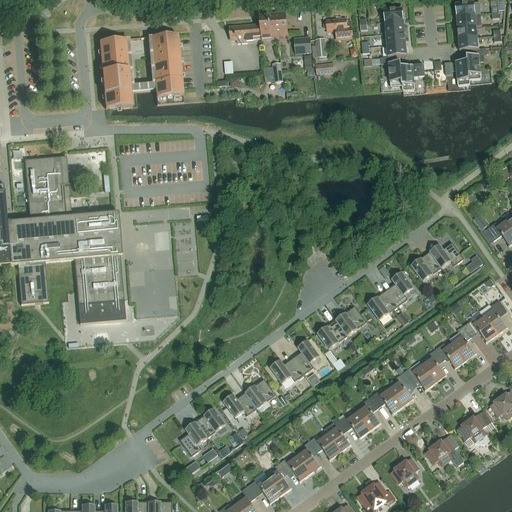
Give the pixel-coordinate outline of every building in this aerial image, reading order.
[(457,18),(476,17),(475,5),(456,6),(456,9),(455,9),(456,19),(457,19),(457,18)] [(384,13),(385,25),(404,23),(404,24),(405,23),(404,14),(403,14),(403,11),(384,13)] [(245,29),(230,30),(230,32),(231,42),(237,41),(238,44),(247,43),(253,43),(253,40),(259,40),(262,39),(262,41),(262,42),(272,41),(272,40),(272,38),(287,37),(288,37),(286,15),(274,16),(266,17),(267,19),(261,20),(261,27),(245,29)] [(477,28),(476,17),(457,18),(457,19),(458,30),(477,28)] [(340,32),(341,41),(353,40),(352,23),(347,23),(347,21),(327,23),(327,25),(324,26),(325,31),(327,31),(328,33),(340,32)] [(405,34),(404,24),(404,23),(385,25),(386,36),(405,34)] [(459,41),(478,40),(477,28),(458,30),(459,41)] [(386,36),(387,48),(406,46),(405,34),(386,36)] [(183,97),(178,37),(151,39),(157,100),(183,97)] [(479,51),(478,40),(459,41),(460,53),(473,52),(479,51)] [(126,41),(100,44),(106,111),(132,109),(126,41)] [(293,43),(295,57),(311,55),(310,41),(293,43)] [(316,59),(326,58),(325,41),(315,41),(316,48),(316,58),(316,59)] [(387,48),(388,59),(395,59),(407,58),(406,46),(387,48)] [(358,50),(350,51),(351,59),(359,58),(358,50)] [(487,50),(479,51),(473,52),(473,58),(467,58),(468,63),(470,82),(482,81),(480,64),(484,64),(484,57),(487,57),(487,50)] [(312,66),(312,57),(304,58),(305,66),(312,66)] [(233,68),(233,63),(225,64),(226,76),(234,75),(233,68)] [(471,87),(470,82),(468,63),(456,64),(457,66),(452,67),(452,65),(445,65),(446,78),(453,77),(453,73),(457,73),(458,88),(471,87)] [(316,75),(334,74),(334,64),(316,65),(316,75)] [(274,84),(282,83),(280,65),(272,66),(274,84)] [(391,89),(402,88),(403,88),(401,69),(402,69),(401,65),(395,65),(389,66),(391,89)] [(413,68),(402,69),(401,69),(403,88),(402,88),(403,93),(415,92),(414,77),(418,76),(418,80),(425,79),(424,67),(417,68),(417,70),(413,70),(413,68)] [(230,80),(231,89),(239,88),(239,80),(230,80)] [(4,186),(0,186),(0,268),(18,267),(22,307),(49,305),(46,264),(75,262),(79,307),(81,326),(126,322),(125,302),(117,214),(72,218),(67,159),(25,163),(30,222),(7,224),(4,186)] [(499,175),(505,183),(511,177),(511,174),(508,169),(499,175)] [(487,183),(482,187),(486,192),(491,188),(487,183)] [(484,226),(485,225),(481,220),(476,224),(481,230),(485,227),(484,226)] [(510,249),(511,247),(511,230),(507,224),(502,228),(500,226),(497,225),(486,233),(494,244),(502,238),(510,249)] [(489,246),(494,243),(486,233),(484,231),(480,234),(489,246)] [(430,254),(442,270),(451,264),(454,269),(464,261),(452,245),(449,247),(446,249),(443,251),(440,247),(430,254)] [(442,270),(430,254),(417,263),(414,265),(411,267),(423,284),(442,270)] [(467,269),(472,276),(477,272),(472,265),(467,269)] [(390,275),(384,267),(379,271),(385,279),(390,275)] [(387,293),(398,309),(408,302),(405,297),(414,291),(402,274),(399,276),(392,281),(395,286),(387,293)] [(495,287),(491,281),(485,285),(487,289),(491,289),(495,287)] [(446,288),(449,293),(455,289),(451,283),(446,288)] [(398,309),(387,293),(374,302),(371,304),(368,306),(379,323),(398,309)] [(434,295),(428,299),(432,305),(438,301),(434,295)] [(495,313),(485,320),(498,338),(508,331),(500,321),(508,315),(500,304),(492,309),(495,313)] [(463,312),(458,305),(451,310),(456,316),(463,312)] [(336,322),(348,338),(367,325),(355,308),(349,312),(349,313),(336,322)] [(409,324),(402,315),(397,319),(404,328),(409,324)] [(488,345),(498,338),(485,320),(476,327),(473,323),(466,328),(474,339),(480,335),(488,345)] [(348,338),(336,322),(324,331),(323,331),(320,333),(317,336),(329,352),(348,338)] [(434,323),(427,328),(432,335),(439,330),(434,323)] [(453,346),(466,364),(476,357),(467,344),(474,339),(466,328),(459,333),(463,339),(453,346)] [(293,361),(305,377),(314,370),(311,365),(320,359),(308,342),(302,346),(302,347),(298,350),(301,354),(293,361)] [(400,346),(404,351),(409,348),(405,343),(400,346)] [(446,346),(436,354),(444,365),(449,361),(456,372),(466,364),(453,346),(448,350),(446,346)] [(434,361),(424,368),(437,386),(447,379),(439,368),(444,365),(436,354),(431,357),(434,361)] [(346,367),(341,360),(333,366),(338,373),(346,367)] [(305,377),(293,361),(284,367),(280,362),(274,367),(270,369),(282,386),(291,379),(295,384),(305,377)] [(376,370),(372,365),(366,370),(369,375),(376,370)] [(406,375),(414,386),(419,383),(427,393),(437,386),(424,368),(414,375),(411,371),(406,375)] [(405,376),(400,370),(395,373),(400,379),(405,376)] [(321,383),(315,375),(308,380),(314,388),(321,383)] [(406,375),(405,376),(400,379),(398,381),(401,385),(391,392),(404,410),(414,403),(406,392),(414,386),(406,375)] [(246,395),(258,411),(276,398),(264,381),(246,395)] [(404,410),(391,392),(381,399),(378,395),(370,401),(378,412),(386,407),(394,417),(404,410)] [(503,417),(507,422),(511,417),(511,394),(490,409),(499,420),(503,417)] [(258,411),(246,395),(237,401),(234,396),(227,401),(223,403),(235,420),(245,413),(248,418),(258,411)] [(368,409),(358,416),(371,434),(381,427),(373,416),(378,412),(370,401),(365,405),(368,409)] [(195,424),(207,441),(226,427),(214,411),(211,413),(211,412),(208,415),(195,424)] [(471,440),(475,445),(485,448),(486,437),(482,432),(492,425),(484,414),(458,432),(466,444),(471,440)] [(345,419),(340,423),(349,434),(354,430),(361,441),(371,434),(358,416),(348,423),(345,419)] [(349,434),(340,423),(326,434),(341,455),(351,448),(344,438),(349,434)] [(207,441),(195,424),(186,431),(189,436),(186,438),(183,440),(180,442),(192,459),(202,452),(198,447),(207,441)] [(238,434),(243,440),(248,436),(244,430),(238,434)] [(237,443),(241,440),(237,434),(233,438),(237,443)] [(316,441),(311,445),(319,456),(324,452),(331,463),(341,455),(326,434),(324,435),(327,439),(318,445),(316,441)] [(452,437),(447,441),(426,456),(434,467),(439,464),(442,469),(451,462),(457,469),(464,464),(455,452),(460,448),(452,437)] [(319,456),(311,445),(306,448),(309,452),(299,459),(312,477),(322,470),(314,459),(319,456)] [(208,463),(220,455),(222,458),(231,453),(227,447),(217,453),(214,449),(204,456),(208,463)] [(302,484),(312,477),(299,459),(289,467),(286,463),(281,466),(289,477),(294,474),(302,484)] [(404,484),(408,489),(419,481),(415,476),(420,472),(412,461),(391,476),(399,487),(404,484)] [(229,465),(218,472),(222,477),(233,471),(229,465)] [(191,478),(200,472),(195,466),(187,471),(191,478)] [(289,477),(281,466),(276,470),(279,474),(269,481),(282,499),(292,491),(284,481),(289,477)] [(488,471),(485,467),(484,467),(482,466),(478,469),(478,471),(481,476),(488,471)] [(215,474),(202,483),(207,489),(219,481),(215,474)] [(272,506),(282,499),(269,481),(259,488),(256,484),(248,490),(256,501),(264,495),(272,506)] [(390,493),(387,495),(380,484),(359,500),(366,511),(364,511),(375,511),(376,511),(386,504),(388,507),(396,501),(390,493)] [(256,501),(248,490),(243,494),(248,500),(238,507),(241,511),(256,511),(252,505),(256,501)]
